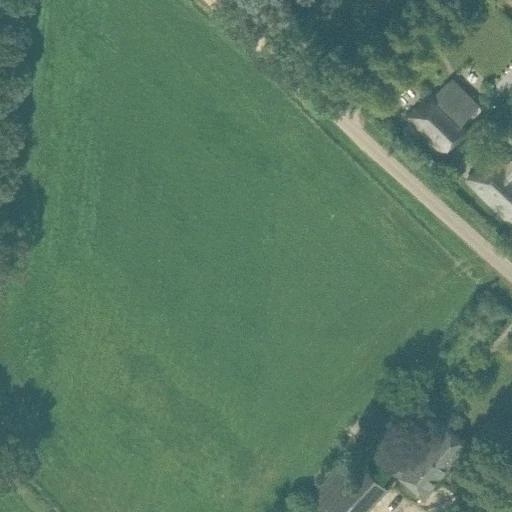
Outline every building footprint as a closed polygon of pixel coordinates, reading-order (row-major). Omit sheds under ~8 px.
[(462,56),(490,81),(511,57),(511,30),(498,17),(462,56)] [(406,116),(445,154),(468,131),(459,123),(479,102),(451,75),(432,95),(430,93),(406,116)] [(468,178),(511,221),(511,155),(501,144),(468,178)] [(388,463),(423,495),(469,445),(442,420),(415,451),(406,443),(388,463)] [(299,505),(305,511),(361,511),(386,486),(350,451),(299,505)]
